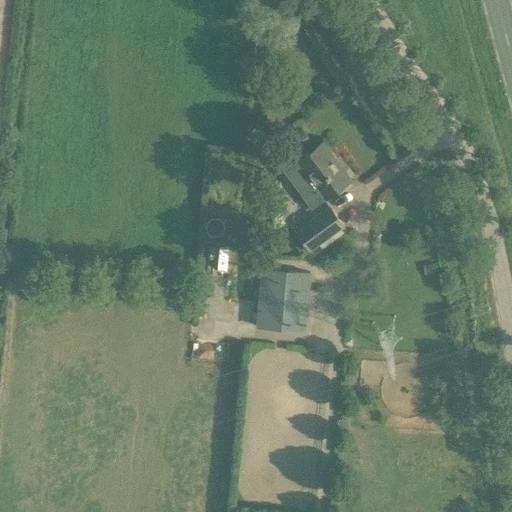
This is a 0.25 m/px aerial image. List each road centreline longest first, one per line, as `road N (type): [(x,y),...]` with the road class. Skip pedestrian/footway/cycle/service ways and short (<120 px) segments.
road 1 (unknown): [(452,135),(365,202),(336,320),(317,511)]
road 2 (unclassified): [(511,336),(490,222),(452,135),(382,33),(369,0)]
